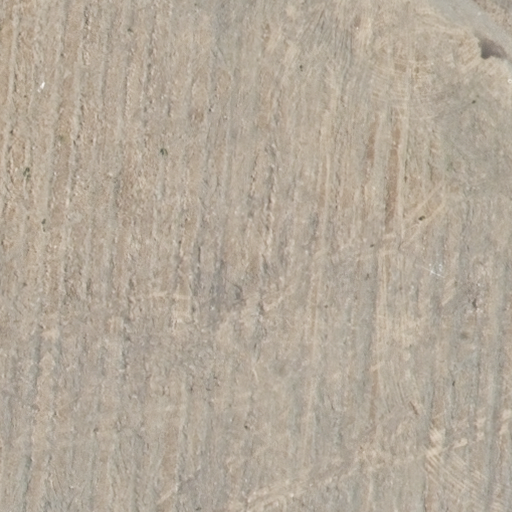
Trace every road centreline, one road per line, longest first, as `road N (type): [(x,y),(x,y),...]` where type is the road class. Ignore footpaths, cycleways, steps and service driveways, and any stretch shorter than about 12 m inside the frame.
road 1 (unknown): [(0,129),(299,511)]
road 2 (unknown): [(396,511),(511,414)]
